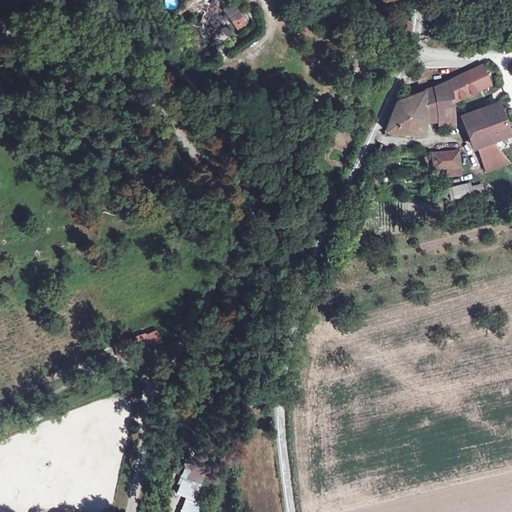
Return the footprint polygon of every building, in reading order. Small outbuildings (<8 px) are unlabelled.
[(189,0),(173,9),(179,19),(209,3),(207,0),(189,0)] [(220,0),(213,0),(227,18),(231,15),(224,5),(220,0)] [(233,0),(230,0),(224,5),(231,15),(239,26),(248,20),(233,0)] [(214,43),(216,45),(218,43),(220,45),(225,39),(203,16),(193,26),(211,46),(214,43)] [(394,31),(401,32),(398,42),(409,43),(411,22),(397,19),(394,31)] [(481,66),(450,80),(452,102),(490,86),(481,66)] [(452,102),(450,80),(425,91),(396,101),(385,130),(423,135),(424,118),(438,115),(453,113),(452,102)] [(492,142),(509,135),(498,104),(463,117),(475,148),(492,142)] [(455,122),(453,113),(438,115),(439,124),(455,122)] [(492,142),(475,148),(484,172),(509,163),(492,142)] [(459,168),(458,152),(433,155),(434,170),(459,168)] [(448,189),(451,201),(485,192),(482,180),(448,189)] [(157,329),(131,338),(138,359),(164,349),(157,329)] [(267,406),(267,391),(248,391),(248,406),(267,406)] [(187,498),(180,511),(199,511),(203,503),(198,500),(206,478),(185,470),(176,492),(187,498)]
